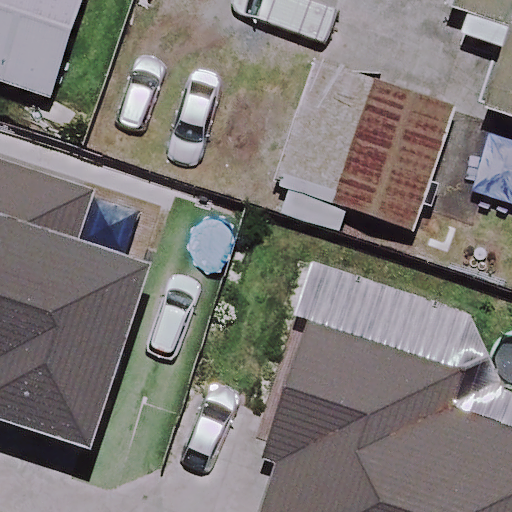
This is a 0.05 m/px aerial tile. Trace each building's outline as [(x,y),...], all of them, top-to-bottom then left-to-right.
[(85,0),(0,0),(0,85),(51,102),(85,0)] [(511,40),(487,118),(511,125),(511,0),(457,0),(451,19),(511,38),(511,40)] [(445,112),(377,91),(341,207),(409,228),(445,112)] [(0,268),(13,228),(0,223),(0,268)] [(458,377),(321,334),(266,511),(511,511),(511,439),(446,419),(458,377)]
